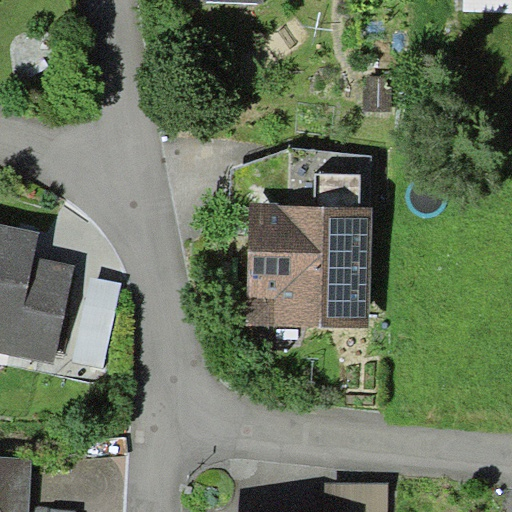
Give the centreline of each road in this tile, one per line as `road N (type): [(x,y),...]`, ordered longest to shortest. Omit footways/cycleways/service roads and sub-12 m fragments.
road 1 (residential): [(156,427),(511,466)]
road 2 (residential): [(156,427),(161,346),(151,268),(128,195)]
road 3 (residential): [(128,195),(96,0)]
road 4 (residential): [(0,143),(128,195)]
